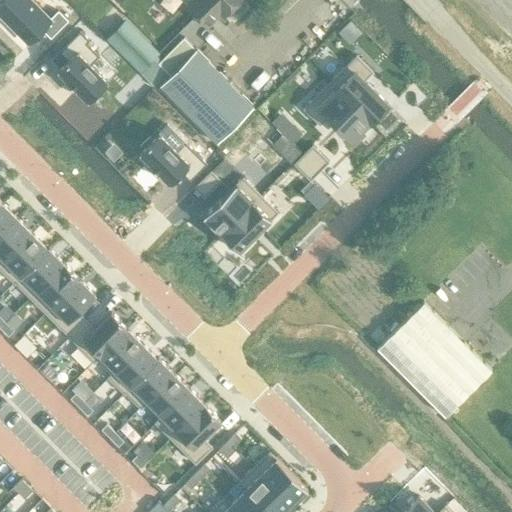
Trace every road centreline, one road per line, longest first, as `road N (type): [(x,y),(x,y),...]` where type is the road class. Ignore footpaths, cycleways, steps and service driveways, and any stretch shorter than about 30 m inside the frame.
road 1 (residential): [(435,133),(218,350)]
road 2 (residential): [(0,136),(218,350)]
road 3 (residential): [(218,350),(354,488)]
road 4 (unclassified): [(511,95),(421,0)]
